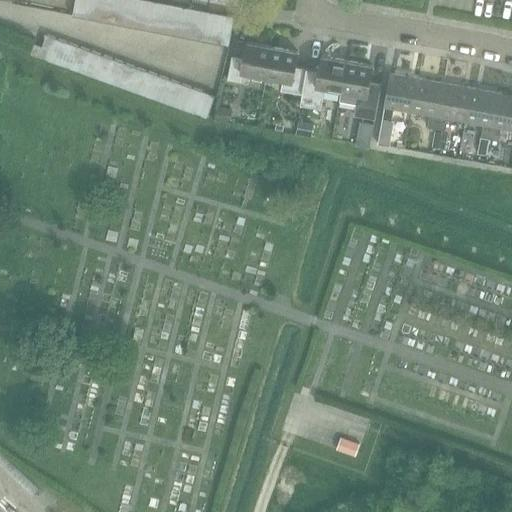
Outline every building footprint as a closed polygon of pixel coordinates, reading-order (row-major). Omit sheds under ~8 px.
[(74,0),(72,15),(86,17),(99,20),(103,0),(74,0)] [(103,0),(99,20),(105,21),(111,22),(115,0),(103,0)] [(115,0),(111,22),(117,24),(123,25),(127,0),(115,0)] [(127,0),(123,25),(129,26),(135,27),(139,0),(127,0)] [(139,0),(135,27),(140,28),(146,29),(151,0),(139,0)] [(154,0),(151,0),(146,29),(152,30),(158,31),(164,2),(158,1),(154,0)] [(164,2),(158,31),(164,33),(170,34),(176,4),(164,2)] [(176,4),(170,34),(176,35),(182,36),(187,6),(176,4)] [(187,6),(182,36),(188,37),(193,38),(199,9),(193,8),(187,6)] [(199,9),(193,38),(199,39),(205,41),(211,11),(199,9)] [(211,11),(205,41),(211,42),(217,43),(223,13),(211,11)] [(223,13),(217,43),(223,44),(229,45),(234,16),(223,13)] [(42,45),(38,56),(49,60),(57,38),(51,36),(46,34),(42,45)] [(57,38),(49,60),(60,65),(68,42),(63,40),(57,38)] [(32,48),(30,54),(38,56),(42,45),(34,42),(32,48)] [(68,42),(60,65),(72,69),(80,46),(74,44),(68,42)] [(266,77),(272,47),(246,42),(243,57),(231,55),(227,79),(248,83),(250,74),(266,77)] [(80,46),(72,69),(83,73),(91,50),(85,48),(80,46)] [(272,47),(266,77),(283,80),(281,89),(302,93),(306,69),(295,67),(297,51),(272,47)] [(91,50),(83,73),(94,77),(102,54),(97,52),(91,50)] [(102,54),(94,77),(100,79),(105,81),(114,58),(108,56),(102,54)] [(318,71),(306,69),(302,93),(300,106),(321,109),(325,88),(341,91),(347,60),(321,56),(318,71)] [(114,58),(105,81),(117,85),(125,62),(119,60),(114,58)] [(372,65),(347,60),(341,91),(358,94),(354,115),(374,119),(381,83),(369,81),(372,65)] [(125,62),(117,85),(128,89),(136,66),(130,64),(125,62)] [(136,66),(128,89),(139,93),(147,70),(142,68),(136,66)] [(147,70),(139,93),(151,97),(159,74),(153,72),(147,70)] [(385,106),(382,118),(391,120),(393,108),(411,111),(418,78),(390,73),(384,106),(385,106)] [(159,74),(151,97),(162,101),(170,78),(164,76),(159,74)] [(170,78),(162,101),(173,105),(181,83),(176,80),(170,78)] [(436,128),(444,83),(418,78),(411,111),(429,114),(427,127),(436,128)] [(181,83),(173,105),(184,110),(193,87),(187,85),(181,83)] [(465,121),(471,88),(444,83),(436,128),(445,130),(447,118),(465,121)] [(193,87),(184,110),(207,118),(211,106),(215,95),(193,87)] [(489,138),(498,93),(471,88),(465,121),(483,124),(481,137),(489,138)] [(511,129),(511,95),(498,93),(489,138),(498,140),(501,127),(511,129)] [(382,120),(378,143),(390,146),(394,122),(382,120)] [(336,449),(355,455),(359,444),(340,437),(336,449)]
